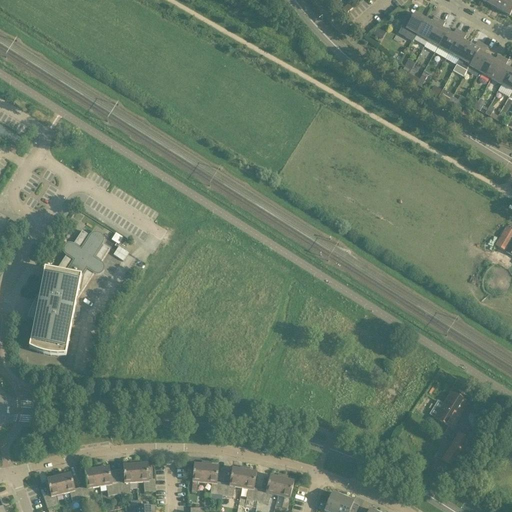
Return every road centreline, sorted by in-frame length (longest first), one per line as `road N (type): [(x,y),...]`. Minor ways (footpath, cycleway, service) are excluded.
road 1 (unclassified): [(511,396),(0,73)]
road 2 (tertiary): [(472,511),(350,448),(260,425),(2,409)]
road 3 (tertiary): [(511,161),(375,80),(294,0)]
road 4 (residential): [(169,448),(85,454),(14,473)]
road 5 (residential): [(318,473),(169,448)]
